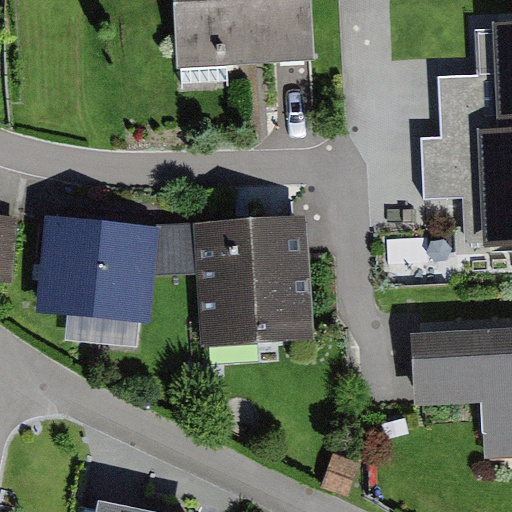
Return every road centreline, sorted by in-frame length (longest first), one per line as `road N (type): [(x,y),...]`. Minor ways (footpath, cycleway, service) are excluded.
road 1 (residential): [(348,160),(73,170),(0,150)]
road 2 (residential): [(311,511),(5,363)]
